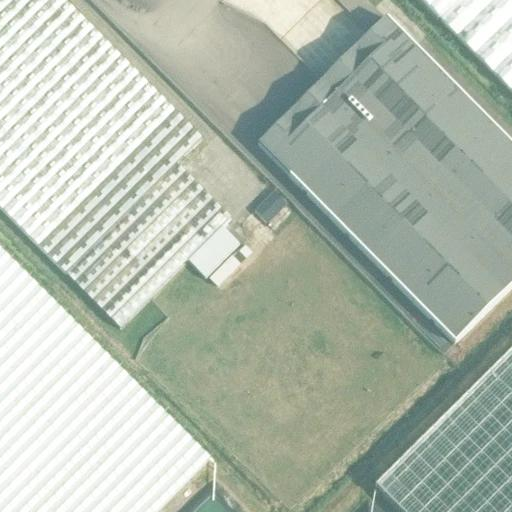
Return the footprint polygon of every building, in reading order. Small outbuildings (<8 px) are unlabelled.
[(0,0),(0,212),(64,276),(119,332),(187,264),(221,230),(230,222),(174,166),(200,140),(59,0),(0,0)] [(511,0),(416,0),(511,95),(511,0)] [(257,147),(455,347),(511,290),(511,148),(385,21),(257,147)] [(273,193),(254,213),(254,214),(267,226),(286,206),(274,194),(273,193)] [(221,230),(187,264),(204,281),(239,247),(221,230)] [(0,511),(154,511),(208,458),(0,252),(0,511)] [(511,511),(511,345),(373,484),(401,511),(511,511)]
